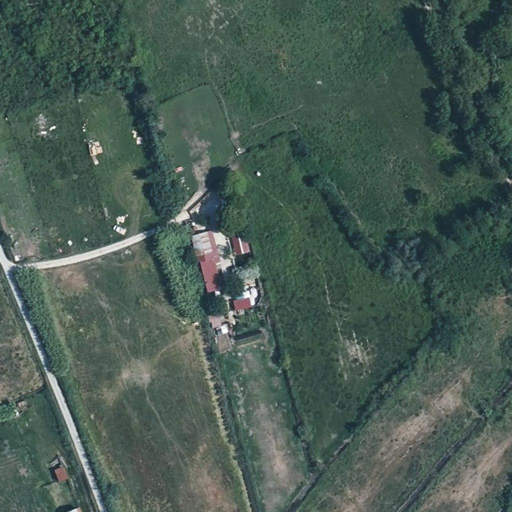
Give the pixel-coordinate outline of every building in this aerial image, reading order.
[(226,288),(210,231),(192,235),(207,293),(226,288)] [(249,253),(247,231),(232,232),(234,254),(249,253)] [(233,301),(236,311),(252,307),(249,296),(233,301)] [(209,316),(212,327),(226,324),(224,312),(209,316)] [(55,470),(60,482),(67,478),(63,467),(55,470)]
